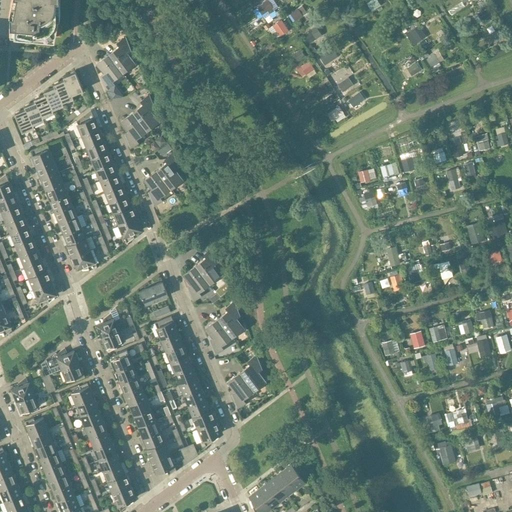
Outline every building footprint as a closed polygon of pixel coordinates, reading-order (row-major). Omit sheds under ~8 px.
[(58,16),(58,0),(16,0),(14,12),(11,11),(11,23),(14,23),(14,24),(15,25),(15,33),(37,35),(55,37),(59,16),(58,16)] [(380,6),(376,0),(370,0),(367,2),(372,11),(380,6)] [(267,2),(258,8),(263,14),(272,9),(267,2)] [(303,16),(297,8),(290,13),(295,21),(303,16)] [(490,15),(486,8),(477,14),(481,21),(490,15)] [(288,29),(281,20),(272,26),(279,35),(288,29)] [(422,32),(417,26),(409,31),(414,38),(422,32)] [(317,38),(311,29),(303,34),(309,43),(317,38)] [(503,37),(498,30),(489,35),(493,42),(503,37)] [(120,46),(109,55),(123,71),(134,63),(127,53),(130,50),(125,37),(118,43),(120,46)] [(304,56),(300,49),(293,54),(297,61),(304,56)] [(443,59),(438,51),(426,59),(432,67),(443,59)] [(328,58),(324,52),(318,55),(323,62),(328,58)] [(111,80),(123,71),(109,55),(97,63),(105,73),(101,76),(106,89),(114,83),(111,80)] [(313,69),(308,61),(301,66),(305,74),(313,69)] [(421,70),(416,63),(407,68),(412,76),(421,70)] [(63,76),(64,79),(65,79),(71,95),(72,94),(83,90),(75,71),(63,76)] [(352,85),(348,77),(337,84),(342,91),(352,85)] [(65,79),(64,79),(58,82),(53,84),(55,86),(62,102),(73,97),(72,94),(71,95),(65,79)] [(328,91),(324,84),(317,88),(322,95),(328,91)] [(108,90),(108,92),(112,97),(123,96),(114,85),(108,90)] [(55,86),(49,89),(44,91),(45,94),(52,109),(53,109),(63,105),(62,102),(55,86)] [(45,94),(39,96),(34,98),(35,101),(36,101),(42,117),(43,116),(54,112),(53,109),(52,109),(45,94)] [(144,104),(132,113),(146,130),(158,121),(150,111),(154,108),(149,95),(141,101),(144,104)] [(360,101),(355,95),(348,100),(354,107),(360,101)] [(42,117),(36,101),(35,101),(24,106),(25,109),(26,108),(32,124),(33,124),(44,119),(43,116),(42,117)] [(84,104),(77,109),(80,113),(87,108),(84,104)] [(343,113),(338,106),(329,112),(334,119),(343,113)] [(26,108),(25,109),(19,111),(15,113),(22,132),(34,127),(33,124),(32,124),(26,108)] [(94,118),(91,110),(76,121),(82,136),(99,129),(97,124),(97,123),(96,120),(95,120),(94,117),(94,118)] [(74,112),(68,116),(67,117),(70,120),(76,115),(74,112)] [(135,138),(146,130),(132,113),(121,121),(128,131),(125,134),(130,147),(137,141),(135,138)] [(61,122),(63,125),(70,120),(67,117),(61,122)] [(99,129),(82,136),(87,147),(103,140),(101,135),(102,134),(100,131),(99,129)] [(508,143),(505,132),(497,134),(499,140),(495,141),(496,146),(508,143)] [(462,155),(458,138),(450,140),(455,157),(462,155)] [(103,140),(87,147),(91,158),(108,151),(106,146),(106,145),(105,142),(104,142),(103,140)] [(489,148),(487,140),(479,142),(481,150),(489,148)] [(46,143),(30,150),(32,156),(33,158),(32,158),(34,162),(35,162),(37,167),(53,161),(46,143)] [(168,144),(158,151),(162,155),(171,148),(168,144)] [(108,151),(91,158),(96,169),(113,162),(110,157),(111,157),(109,153),(108,151)] [(445,160),(443,151),(433,154),(435,162),(445,160)] [(168,162),(156,171),(170,187),(182,179),(174,169),(178,166),(172,153),(165,159),(168,162)] [(505,162),(503,156),(496,158),(498,168),(507,165),(506,162),(505,162)] [(411,157),(400,160),(403,172),(414,169),(411,157)] [(53,161),(37,167),(38,169),(37,170),(38,173),(39,173),(41,179),(58,172),(53,161)] [(113,162),(96,169),(101,180),(117,173),(115,168),(116,168),(114,164),(113,164),(113,162)] [(393,174),(390,164),(380,167),(383,176),(393,174)] [(474,172),(472,164),(464,167),(466,174),(474,172)] [(457,180),(455,169),(446,171),(449,182),(457,180)] [(369,180),(366,170),(358,172),(361,182),(369,180)] [(159,195),(170,187),(156,171),(145,179),(152,189),(149,192),(154,205),(161,199),(159,195)] [(58,172),(41,179),(42,180),(41,181),(43,184),(44,184),(46,190),(63,183),(58,172)] [(117,173),(101,180),(105,191),(122,185),(119,179),(120,179),(119,175),(118,175),(117,173)] [(0,177),(0,199),(14,193),(12,188),(11,184),(10,184),(6,174),(0,177)] [(424,184),(422,178),(414,180),(416,187),(424,184)] [(63,183),(46,190),(47,192),(46,192),(48,195),(50,201),(67,194),(63,183)] [(122,185),(105,191),(110,203),(126,196),(124,190),(125,190),(123,186),(122,185)] [(376,203),(373,191),(365,193),(366,198),(365,199),(367,206),(376,203)] [(14,193),(0,199),(0,206),(2,211),(19,204),(16,199),(17,199),(15,195),(14,193)] [(67,194),(50,201),(51,203),(52,207),(53,206),(55,212),(72,205),(67,194)] [(126,196),(110,203),(114,214),(131,206),(129,201),(128,197),(127,198),(126,196)] [(19,204),(2,211),(6,222),(23,216),(21,210),(20,206),(19,206),(19,204)] [(72,205),(55,212),(56,214),(55,214),(57,218),(57,217),(60,223),(76,216),(72,205)] [(131,206),(114,214),(119,225),(137,218),(134,212),(135,212),(133,208),(132,206),(131,206)] [(23,216),(6,222),(11,233),(28,227),(25,221),(26,221),(25,217),(24,217),(23,216)] [(81,227),(79,223),(76,216),(60,223),(60,225),(61,229),(62,229),(64,234),(81,227)] [(137,231),(141,229),(139,223),(138,219),(137,220),(137,218),(119,225),(126,243),(134,237),(136,235),(138,234),(137,231)] [(504,234),(502,229),(501,230),(499,225),(491,227),(494,237),(504,234)] [(28,227),(11,233),(16,245),(32,238),(30,232),(31,232),(29,228),(28,229),(28,227)] [(81,227),(64,234),(65,236),(64,236),(66,240),(69,245),(85,238),(81,227)] [(484,241),(481,233),(474,235),(476,243),(484,241)] [(32,238),(16,245),(20,256),(37,249),(35,243),(34,239),(33,240),(32,238)] [(85,238),(69,245),(68,245),(69,248),(68,248),(70,252),(70,251),(73,257),(90,250),(85,238)] [(449,248),(448,242),(440,244),(442,250),(449,248)] [(431,253),(429,245),(423,246),(425,255),(431,253)] [(207,257),(195,266),(209,282),(221,274),(213,264),(217,261),(211,248),(204,254),(207,257)] [(497,248),(487,251),(490,263),(500,260),(497,248)] [(37,249),(20,256),(25,267),(41,260),(39,254),(40,254),(38,250),(38,251),(37,249)] [(96,265),(90,250),(73,257),(73,259),(74,263),(75,262),(77,268),(82,267),(83,269),(85,269),(88,269),(89,271),(96,265)] [(399,262),(396,253),(388,255),(390,264),(399,262)] [(469,267),(466,256),(457,259),(461,269),(469,267)] [(41,260),(25,267),(29,278),(46,271),(44,265),(43,262),(42,262),(41,260)] [(450,268),(448,262),(441,264),(442,270),(450,268)] [(198,291),(209,282),(195,266),(184,274),(191,284),(188,287),(193,300),(200,294),(198,291)] [(418,269),(407,272),(411,286),(421,284),(418,269)] [(46,271),(29,278),(34,290),(52,282),(49,276),(50,276),(48,272),(48,273),(47,270),(46,271)] [(403,284),(400,275),(390,277),(393,287),(403,284)] [(52,282),(34,290),(41,307),(49,301),(51,300),(51,299),(53,298),(52,296),(56,294),(54,288),(54,287),(53,284),(52,284),(52,282)] [(168,295),(162,282),(139,291),(145,305),(168,295)] [(374,292),(372,282),(363,284),(365,294),(374,292)] [(229,310),(217,319),(231,336),(243,327),(235,317),(239,315),(233,302),(226,307),(229,310)] [(154,311),(156,317),(168,313),(166,307),(154,311)] [(97,325),(102,337),(119,330),(114,318),(113,319),(111,313),(103,319),(104,322),(97,325)] [(5,314),(0,316),(0,334),(3,333),(4,335),(12,330),(5,314)] [(154,322),(161,339),(178,333),(171,315),(154,322)] [(493,326),(491,316),(480,319),(483,328),(493,326)] [(220,345),(231,336),(217,319),(206,328),(213,338),(210,340),(215,353),(222,348),(220,345)] [(473,331),(471,321),(462,323),(465,333),(473,331)] [(119,330),(102,337),(108,351),(116,348),(115,345),(123,342),(119,330)] [(441,340),(438,330),(430,332),(433,342),(441,340)] [(425,345),(421,331),(410,334),(414,348),(425,345)] [(178,333),(161,339),(166,351),(183,344),(178,333)] [(511,350),(506,334),(495,337),(500,353),(511,350)] [(489,350),(487,339),(477,341),(479,352),(489,350)] [(394,353),(390,340),(382,343),(385,355),(394,353)] [(183,344),(166,351),(171,362),(187,355),(183,344)] [(153,347),(152,347),(148,349),(151,357),(156,355),(153,347)] [(58,357),(57,357),(60,364),(62,369),(79,362),(74,350),(67,353),(64,348),(57,354),(58,357)] [(455,355),(453,348),(445,351),(447,357),(455,355)] [(110,356),(116,371),(133,364),(128,352),(120,356),(118,353),(110,356)] [(437,364),(434,353),(422,356),(424,363),(427,362),(428,366),(437,364)] [(187,355),(171,362),(175,373),(192,366),(187,355)] [(251,364),(239,373),(253,390),(265,381),(257,371),(261,368),(255,355),(248,361),(251,364)] [(411,370),(408,360),(400,363),(403,372),(411,370)] [(85,377),(79,362),(62,369),(67,381),(75,377),(76,380),(85,377)] [(133,364),(116,371),(120,382),(132,377),(137,375),(133,364)] [(192,366),(175,373),(180,384),(196,377),(192,366)] [(162,369),(161,369),(157,371),(160,379),(165,377),(162,369)] [(242,399),(253,390),(239,373),(228,381),(235,391),(232,394),(237,407),(244,401),(242,399)] [(132,377),(120,382),(125,393),(142,386),(137,375),(132,377)] [(168,385),(165,377),(160,379),(163,387),(168,385)] [(196,377),(180,384),(184,395),(201,388),(196,377)] [(12,389),(17,401),(33,394),(29,383),(28,383),(25,378),(18,383),(19,386),(12,389)] [(79,386),(80,389),(71,392),(76,404),(93,397),(87,382),(79,386)] [(161,391),(160,388),(158,384),(153,386),(156,393),(161,391)] [(142,386),(125,393),(130,404),(146,397),(142,386)] [(201,388),(184,395),(189,406),(205,399),(201,388)] [(164,399),(162,395),(161,391),(156,393),(159,401),(164,399)] [(171,391),(170,392),(166,393),(169,401),(174,399),(171,391)] [(33,394),(17,401),(23,416),(31,412),(30,409),(38,406),(33,394)] [(97,408),(93,397),(76,404),(81,415),(97,408)] [(146,397),(130,404),(134,415),(151,409),(146,397)] [(177,407),(174,399),(169,401),(173,409),(177,407)] [(205,399),(189,406),(193,417),(210,410),(205,399)] [(500,413),(497,403),(487,405),(490,416),(500,413)] [(102,419),(97,408),(81,415),(85,426),(102,419)] [(151,409),(134,415),(139,427),(155,420),(151,409)] [(210,410),(193,417),(198,428),(215,421),(211,410),(210,410)] [(468,422),(465,413),(457,415),(458,418),(454,419),(456,425),(468,422)] [(180,414),(179,414),(175,416),(179,423),(183,421),(180,414)] [(25,421),(31,435),(48,428),(43,417),(34,420),(33,417),(25,421)] [(102,419),(85,426),(90,437),(107,430),(102,419)] [(439,429),(438,425),(442,424),(440,419),(428,422),(431,432),(439,429)] [(155,420),(139,427),(143,438),(160,431),(155,420)] [(187,429),(183,421),(179,423),(182,431),(187,429)] [(215,421),(198,428),(205,447),(213,441),(213,440),(215,439),(217,437),(216,435),(220,433),(215,421)] [(48,428),(31,435),(35,446),(52,440),(48,428)] [(107,430),(90,437),(94,448),(111,441),(107,430)] [(160,431),(143,438),(148,448),(148,449),(165,442),(160,431)] [(505,439),(503,431),(495,433),(497,441),(505,439)] [(480,448),(477,438),(464,441),(467,451),(480,448)] [(52,440),(35,446),(40,458),(57,451),(52,440)] [(116,452),(111,441),(94,448),(99,459),(116,452)] [(148,449),(148,448),(147,449),(152,460),(169,453),(165,442),(148,449)] [(193,444),(188,446),(192,456),(197,453),(193,444)] [(450,452),(449,446),(441,448),(442,454),(450,452)] [(189,459),(184,447),(179,449),(184,462),(189,459)] [(57,451),(40,458),(45,469),(61,462),(57,451)] [(116,452),(99,459),(104,470),(120,464),(116,452)] [(176,469),(169,453),(152,460),(156,472),(161,470),(162,473),(164,472),(164,473),(167,472),(168,475),(176,469)] [(297,459),(282,470),(295,488),(304,481),(298,473),(301,470),(297,459)] [(8,461),(0,464),(0,477),(12,472),(8,461)] [(61,462),(45,469),(49,480),(66,473),(61,462)] [(120,464),(104,470),(108,481),(125,475),(125,474),(120,464)] [(282,470),(274,477),(287,494),(295,488),(282,470)] [(17,484),(12,472),(0,477),(0,489),(0,490),(17,484)] [(66,473),(49,480),(54,491),(70,484),(66,473)] [(125,475),(108,481),(113,493),(130,485),(126,474),(125,474),(125,475)] [(274,477),(266,483),(279,501),(287,494),(274,477)] [(266,483),(258,489),(271,507),(279,501),(266,483)] [(481,493),(478,483),(466,486),(463,487),(465,497),(469,497),(481,493)] [(17,484),(0,490),(5,501),(21,495),(17,484)] [(70,484),(54,491),(58,502),(75,495),(70,484)] [(130,485),(113,493),(120,511),(130,503),(132,502),(131,499),(135,497),(130,485)] [(258,489),(249,495),(253,500),(250,502),(251,504),(252,506),(254,511),(263,511),(271,507),(258,489)] [(308,494),(303,498),(306,502),(312,498),(308,494)] [(21,495),(5,501),(9,511),(10,511),(26,506),(21,495)] [(58,502),(62,511),(65,511),(79,506),(75,495),(58,502)] [(306,502),(303,498),(298,502),(301,506),(306,502)]
